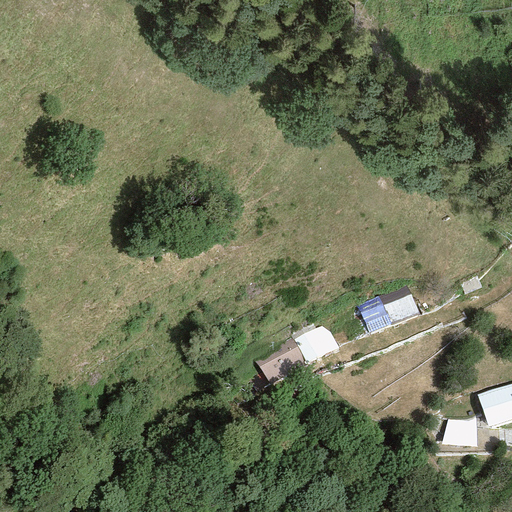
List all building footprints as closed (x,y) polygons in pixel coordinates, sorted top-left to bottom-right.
[(433,333),(419,301),(369,323),(383,355),(433,333)] [(371,362),(352,326),(302,351),(320,388),(371,362)] [(302,351),(264,370),(283,407),(320,388),(302,351)] [(511,406),(489,413),(502,457),(511,454),(511,406)] [(447,444),(478,443),(478,421),(447,421),(447,444)]
